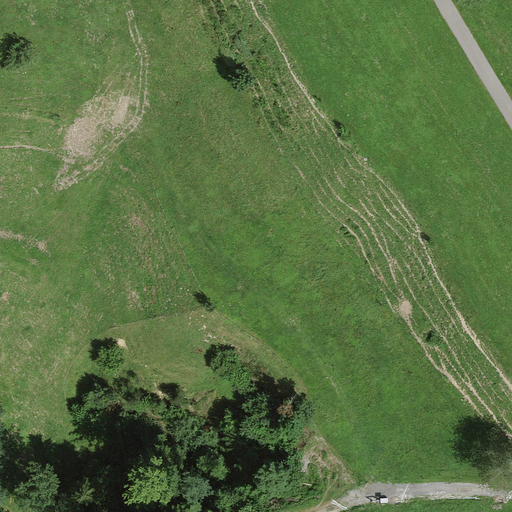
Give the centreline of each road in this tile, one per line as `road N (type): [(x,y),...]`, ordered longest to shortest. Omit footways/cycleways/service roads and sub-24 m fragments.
road 1 (track): [(324,511),(371,498),(511,493)]
road 2 (unclassified): [(442,0),(511,113)]
